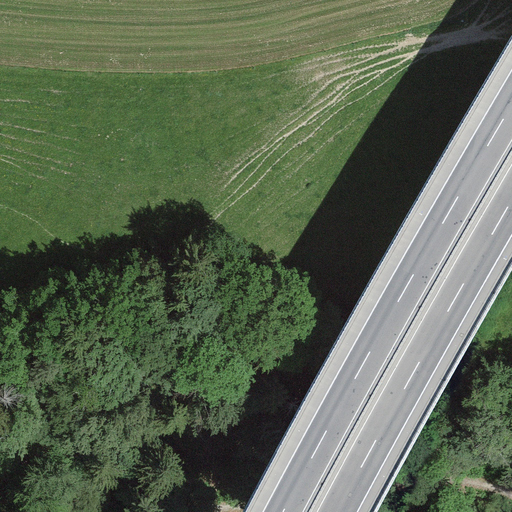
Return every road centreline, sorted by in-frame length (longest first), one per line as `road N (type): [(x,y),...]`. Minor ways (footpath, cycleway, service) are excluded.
road 1 (motorway): [(511,104),(280,511)]
road 2 (motorway): [(335,511),(511,199)]
